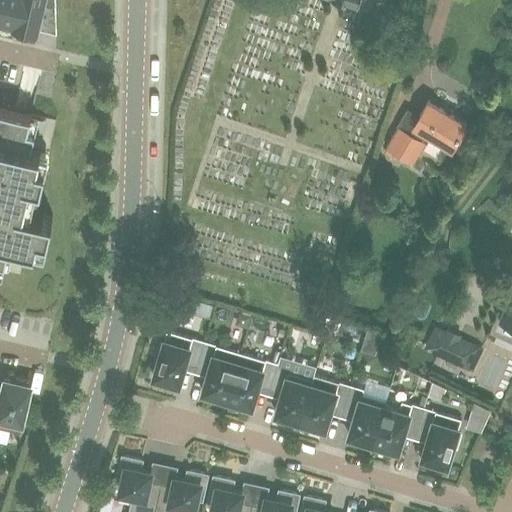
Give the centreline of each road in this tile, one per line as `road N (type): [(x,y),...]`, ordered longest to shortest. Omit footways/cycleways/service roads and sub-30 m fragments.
road 1 (secondary): [(64,511),(124,286),(137,0)]
road 2 (residential): [(146,410),(481,511)]
